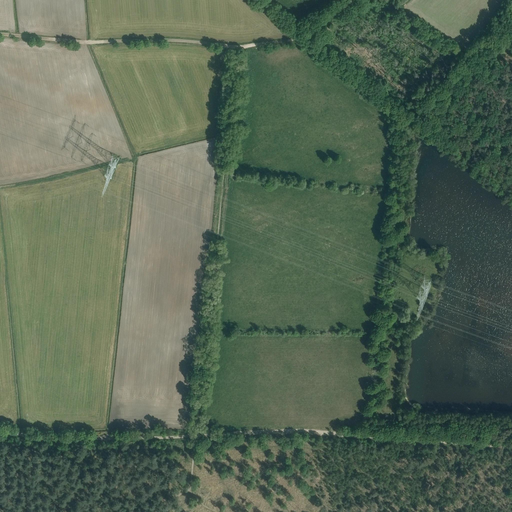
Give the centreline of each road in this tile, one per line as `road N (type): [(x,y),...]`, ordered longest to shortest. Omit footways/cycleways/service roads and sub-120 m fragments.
road 1 (track): [(511,445),(373,432),(50,437),(0,424)]
road 2 (track): [(0,33),(236,46)]
